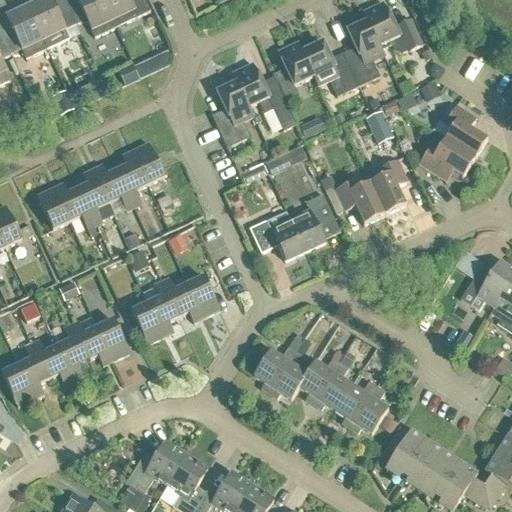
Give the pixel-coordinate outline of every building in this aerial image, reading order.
[(64,33),(74,28),(61,0),(47,0),(49,2),(28,12),(48,54),(69,44),(64,33)] [(116,32),(100,0),(81,0),(76,3),(74,0),(61,0),(74,28),(75,29),(86,24),(91,35),(94,42),(116,32)] [(100,0),(116,32),(148,17),(140,0),(100,0)] [(0,37),(10,58),(21,53),(21,55),(26,65),(48,54),(28,12),(6,22),(0,8),(0,37)] [(363,18),(383,60),(384,60),(379,51),(390,46),(395,55),(402,58),(408,55),(409,56),(422,50),(410,25),(394,32),(383,8),(363,18)] [(372,65),(383,60),(363,18),(362,18),(367,27),(347,36),(355,52),(342,58),(358,92),(380,82),(372,65)] [(0,87),(9,83),(0,64),(0,63),(10,58),(0,37),(0,87)] [(317,91),(318,91),(298,48),(278,58),(285,74),(274,79),(288,109),(300,103),(294,91),(313,82),(317,91)] [(358,92),(342,58),(330,64),(322,48),(303,57),(298,48),(318,91),(329,86),(337,102),(358,92)] [(151,75),(168,68),(161,50),(143,58),(151,75)] [(126,53),(110,62),(119,77),(135,69),(126,53)] [(425,67),(432,63),(428,55),(421,58),(425,67)] [(105,87),(113,84),(107,69),(98,72),(105,87)] [(233,79),(253,121),(249,112),(259,107),(264,118),(273,114),(284,135),(296,128),(282,100),(274,83),(262,89),(253,69),(233,79)] [(243,126),(253,121),(233,79),(232,79),(236,88),(217,97),(225,114),(212,120),(227,153),(251,141),(243,126)] [(426,101),(440,94),(436,87),(422,94),(426,101)] [(60,121),(74,114),(65,95),(51,101),(60,121)] [(376,102),(368,106),(372,113),(379,110),(376,102)] [(386,122),(399,116),(394,106),(382,112),(386,122)] [(444,144),(475,164),(487,144),(470,133),(477,123),(456,110),(445,128),(452,132),(444,144)] [(378,150),(394,143),(382,116),(366,123),(378,150)] [(341,117),(332,121),(337,130),(345,127),(341,117)] [(306,146),(317,142),(313,133),(302,138),(306,146)] [(462,184),(475,164),(444,144),(436,157),(429,152),(418,170),(438,183),(445,173),(462,184)] [(131,156),(147,191),(164,183),(148,148),(131,156)] [(300,151),(293,154),(299,166),(306,163),(300,151)] [(135,196),(147,191),(131,156),(122,161),(126,171),(117,176),(134,212),(141,209),(135,196)] [(275,162),(265,167),(270,179),(281,174),(275,162)] [(398,165),(379,174),(378,172),(365,178),(369,188),(385,220),(406,210),(397,192),(408,187),(398,165)] [(245,188),(266,177),(261,168),(240,179),(245,188)] [(134,212),(117,176),(107,180),(102,170),(92,175),(108,209),(120,203),(126,216),(134,212)] [(96,215),(108,209),(92,175),(83,179),(87,190),(78,194),(95,231),(102,227),(96,215)] [(385,220),(369,188),(356,194),(353,186),(334,195),(344,217),(355,212),(363,230),(385,220)] [(95,231),(78,194),(68,199),(63,189),(53,193),(69,227),(81,222),(90,241),(98,237),(95,231)] [(52,235),(69,227),(53,193),(36,201),(52,235)] [(337,220),(344,217),(334,195),(327,198),(337,220)] [(290,225),(305,258),(325,248),(317,232),(334,224),(322,200),(305,207),(309,216),(290,225)] [(147,205),(151,224),(162,221),(158,202),(147,205)] [(0,213),(0,243),(5,253),(22,245),(17,235),(6,211),(0,213)] [(305,258),(290,225),(288,226),(284,217),(249,234),(261,259),(277,251),(285,267),(305,258)] [(148,221),(132,226),(135,236),(151,230),(148,221)] [(30,241),(25,231),(17,235),(22,245),(30,241)] [(134,238),(124,243),(130,254),(140,250),(134,238)] [(141,255),(127,261),(133,275),(147,268),(141,255)] [(511,284),(511,273),(499,266),(485,287),(475,281),(460,304),(477,315),(484,306),(494,313),(496,311),(495,310),(511,284)] [(186,290),(203,324),(219,316),(203,282),(186,290)] [(203,324),(186,290),(175,295),(169,283),(161,286),(178,323),(188,318),(193,328),(203,324)] [(496,311),(494,313),(491,317),(500,323),(497,329),(511,339),(511,284),(495,310),(496,311)] [(63,304),(78,297),(73,286),(58,293),(63,304)] [(169,327),(178,323),(161,286),(153,290),(159,303),(148,308),(164,342),(173,338),(169,327)] [(147,350),(164,342),(148,308),(131,316),(147,350)] [(40,322),(34,309),(21,315),(27,328),(40,322)] [(96,333),(112,367),(129,359),(113,325),(96,333)] [(112,367),(96,333),(84,338),(78,326),(71,329),(88,366),(98,361),(102,371),(112,367)] [(50,337),(57,351),(73,385),(83,381),(78,371),(88,366),(71,329),(63,333),(65,338),(62,340),(59,333),(50,337)] [(463,358),(474,341),(464,334),(453,351),(463,358)] [(73,385),(57,351),(45,357),(39,344),(32,348),(49,384),(59,380),(63,390),(73,385)] [(296,357),(268,399),(277,404),(280,399),(290,406),(299,393),(298,393),(306,380),(296,374),(312,350),(304,344),(296,357)] [(39,389),(49,384),(32,348),(24,352),(30,364),(18,370),(34,404),(44,399),(39,389)] [(268,399),(296,357),(288,352),(280,363),(270,356),(253,382),(264,389),(261,394),(268,399)] [(508,384),(511,377),(511,367),(503,362),(495,376),(508,384)] [(298,393),(299,393),(308,400),(305,405),(313,410),(340,368),(332,363),(325,374),(314,367),(306,380),(298,393)] [(324,410),(334,416),(351,391),(341,384),(348,373),(340,368),(313,410),(321,415),(324,410)] [(17,412),(34,404),(18,370),(1,378),(17,412)] [(351,391),(334,416),(345,423),(341,428),(349,433),(377,392),(369,386),(361,398),(351,391)] [(377,392),(349,433),(357,438),(361,433),(371,440),(378,430),(385,420),(388,415),(377,408),(384,397),(377,392)] [(385,420),(378,430),(391,439),(397,428),(385,420)] [(418,496),(443,456),(410,435),(408,438),(400,433),(383,459),(392,464),(385,474),(418,496)] [(511,493),(511,447),(505,444),(485,476),(490,480),(483,491),(473,484),(477,479),(443,456),(418,496),(442,511),(455,511),(464,499),(483,511),(486,511),(487,510),(490,511),(491,511),(505,489),(511,493)] [(129,490),(136,494),(138,490),(146,495),(154,483),(167,491),(185,460),(165,447),(151,469),(142,463),(134,475),(126,488),(129,490)] [(172,511),(196,511),(203,502),(194,496),(207,474),(185,460),(167,491),(180,500),(172,511)] [(217,511),(239,511),(252,491),(231,478),(218,499),(208,493),(203,502),(196,511),(210,511),(212,509),(217,511)] [(268,511),(273,505),(252,491),(239,511),(268,511)] [(64,511),(110,511),(97,504),(92,511),(89,511),(72,501),(64,511)]
